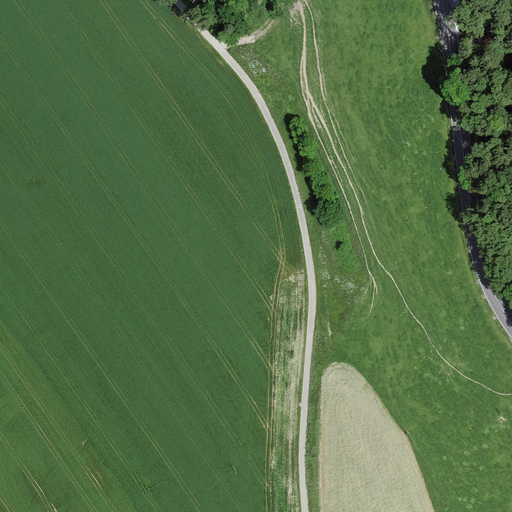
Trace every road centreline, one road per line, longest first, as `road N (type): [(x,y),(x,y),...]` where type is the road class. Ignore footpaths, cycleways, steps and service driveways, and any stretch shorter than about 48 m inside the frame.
road 1 (track): [(176,0),(255,92),(301,216),(312,287),(305,511)]
road 2 (secondary): [(441,0),(476,244),(511,323)]
